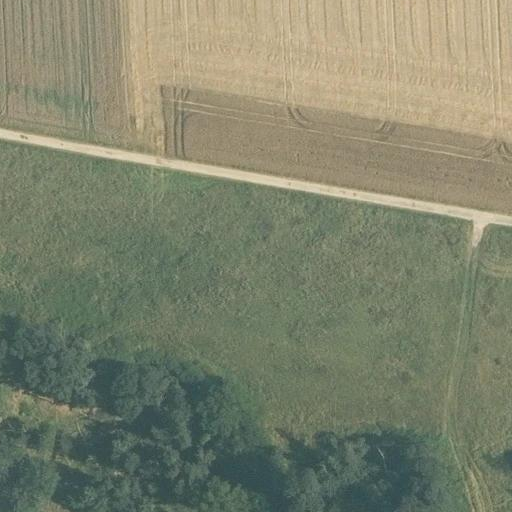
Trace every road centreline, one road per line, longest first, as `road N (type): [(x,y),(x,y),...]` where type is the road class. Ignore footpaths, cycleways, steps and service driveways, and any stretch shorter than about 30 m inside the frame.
road 1 (track): [(0,136),(511,226)]
road 2 (track): [(480,220),(445,446)]
